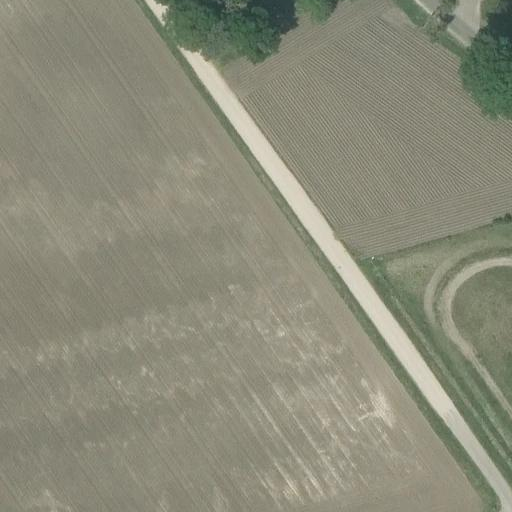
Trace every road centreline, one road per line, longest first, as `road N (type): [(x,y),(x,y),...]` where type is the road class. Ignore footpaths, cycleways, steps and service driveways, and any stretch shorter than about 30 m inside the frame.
road 1 (track): [(508,511),(158,0)]
road 2 (unclassified): [(511,82),(411,0)]
